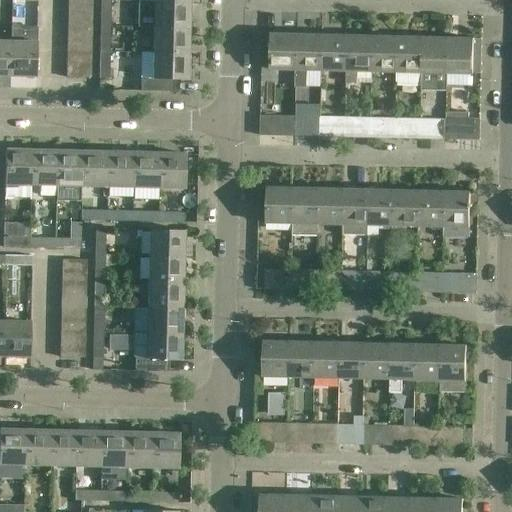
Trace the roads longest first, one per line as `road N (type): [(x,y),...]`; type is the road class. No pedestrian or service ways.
road 1 (residential): [(510,17),(231,8)]
road 2 (residential): [(225,471),(503,475)]
road 3 (residential): [(505,324),(228,315)]
road 4 (residential): [(230,169),(507,173)]
road 5 (residential): [(0,118),(228,122)]
road 6 (residential): [(0,404),(226,404)]
road 7 (residential): [(507,173),(510,17)]
road 8 (residential): [(503,475),(505,324)]
road 9 (residential): [(228,315),(230,169)]
